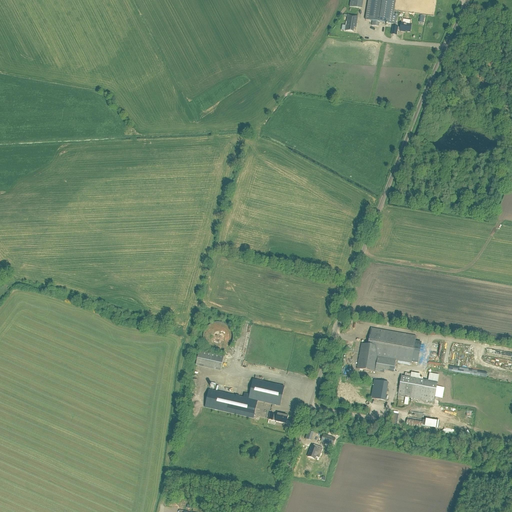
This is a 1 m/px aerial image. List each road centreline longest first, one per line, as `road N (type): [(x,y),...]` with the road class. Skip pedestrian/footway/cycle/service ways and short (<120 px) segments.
road 1 (unclassified): [(273,511),(369,235),(467,0)]
road 2 (track): [(159,511),(187,348),(182,335)]
